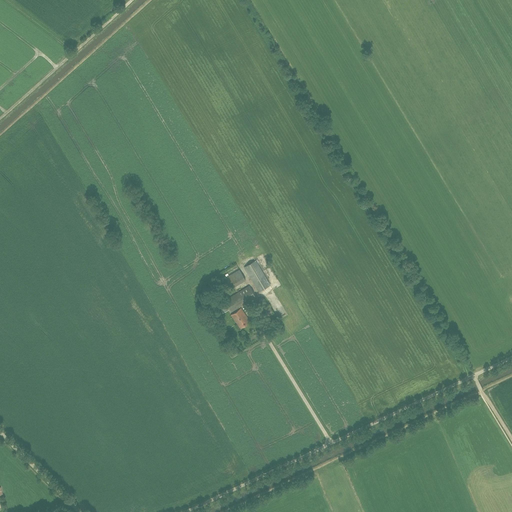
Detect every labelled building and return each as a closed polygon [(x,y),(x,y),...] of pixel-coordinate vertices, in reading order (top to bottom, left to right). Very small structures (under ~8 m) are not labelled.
[(259,292),(271,286),(256,261),(245,267),(259,292)] [(226,278),(232,288),(247,280),(241,269),(226,278)] [(230,309),(255,295),(249,287),(225,301),(230,309)] [(202,306),(211,301),(208,296),(199,301),(202,306)] [(223,313),(229,311),(226,304),(220,307),(223,313)] [(218,327),(226,324),(217,306),(210,309),(218,327)] [(255,315),(263,310),(261,306),(253,311),(255,315)] [(268,317),(274,314),(270,307),(264,310),(268,317)] [(240,329),(250,322),(241,309),(231,315),(240,329)]
